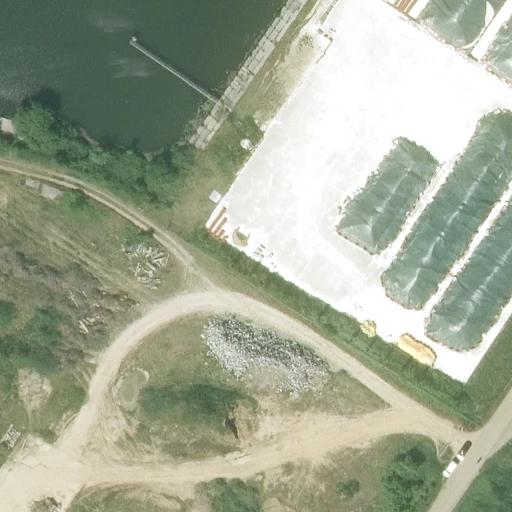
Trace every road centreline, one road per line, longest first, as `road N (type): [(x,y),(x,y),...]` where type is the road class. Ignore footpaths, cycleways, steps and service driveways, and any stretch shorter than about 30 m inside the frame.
road 1 (unknown): [(471,461),(328,382),(278,365),(147,345),(81,352),(19,383),(0,404)]
road 2 (unclassified): [(437,511),(511,401)]
